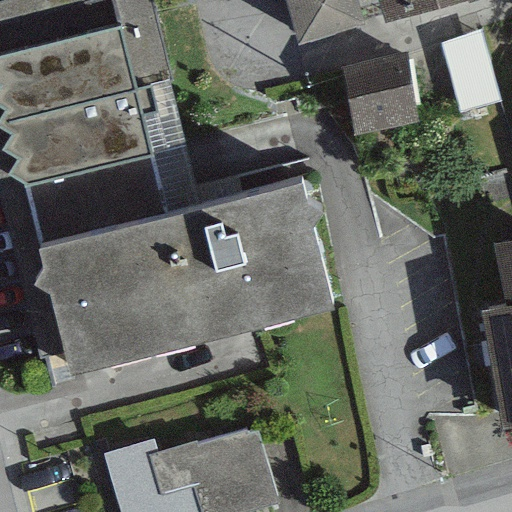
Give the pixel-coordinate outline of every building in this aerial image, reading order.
[(289,0),(299,31),(362,13),(358,0),(289,0)] [(382,0),(387,16),(440,0),(382,0)] [(166,194),(134,69),(119,15),(0,45),(0,70),(0,71),(0,93),(10,98),(0,109),(0,114),(14,120),(2,136),(18,144),(8,163),(27,171),(44,248),(31,265),(48,270),(70,352),(331,288),(312,207),(323,192),(307,182),(303,159),(166,194)] [(489,26),(451,36),(470,106),(508,96),(489,26)] [(340,59),(356,128),(417,114),(401,45),(340,59)] [(511,412),(511,228),(495,232),(506,295),(481,299),(502,414),(511,412)] [(153,434),(104,448),(123,511),(224,511),(278,496),(257,425),(246,428),(245,425),(197,437),(195,434),(157,446),(153,434)]
